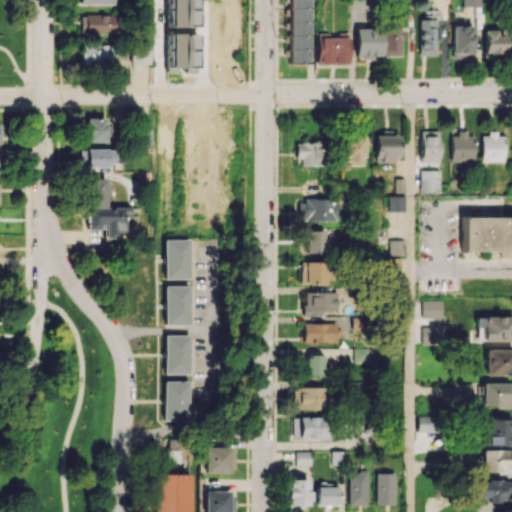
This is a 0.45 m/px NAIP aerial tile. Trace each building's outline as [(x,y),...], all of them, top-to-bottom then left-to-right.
[(168,0),(169,27),(195,27),(194,0),(168,0)] [(308,0),(287,0),(287,61),(308,61),(308,0)] [(417,18),(417,54),(434,55),(435,10),(423,10),(423,18),(417,18)] [(113,34),(114,15),(82,14),(81,33),(113,34)] [(381,55),(399,55),(399,21),(381,22),(381,55)] [(472,25),(450,25),(450,55),(471,55),(472,25)] [(352,28),(352,56),(379,55),(379,27),(352,28)] [(483,57),(505,56),(504,30),(482,30),(483,57)] [(169,67),(194,67),(195,34),(169,34),(169,67)] [(313,63),(347,64),(347,38),(314,37),(313,63)] [(80,64),(113,64),(113,45),(79,45),(80,64)] [(130,63),(148,64),(148,45),(131,45),(130,63)] [(85,142),(105,142),(105,117),(84,118),(85,142)] [(151,128),(135,128),(135,144),(151,144),(151,128)] [(437,131),(419,131),(418,162),(436,162),(437,131)] [(449,133),(448,162),(472,162),(472,133),(449,133)] [(480,133),(479,161),(502,161),(502,133),(480,133)] [(372,162),(390,162),(390,157),(398,157),(398,135),(373,134),(372,162)] [(363,136),(342,135),(341,158),(362,159),(363,136)] [(295,166),(322,165),(322,141),(295,141),(295,166)] [(79,166),(122,165),(121,148),(79,150),(79,166)] [(438,170),(419,169),(418,192),(438,192),(438,170)] [(85,229),(104,229),(104,238),(115,238),(116,229),(128,230),(129,207),(105,207),(106,196),(110,197),(110,188),(106,188),(106,178),(86,178),(85,229)] [(387,211),(404,211),(403,196),(387,196),(387,211)] [(335,221),(336,199),(298,198),(297,220),(335,221)] [(459,219),(511,218),(511,252),(459,253),(459,219)] [(323,230),(304,229),(304,252),(323,253),(323,230)] [(189,279),(189,239),(162,239),(162,279),(189,279)] [(403,239),(387,239),(387,255),(403,255),(403,239)] [(399,258),(383,257),(383,274),(398,274),(399,258)] [(325,285),(325,261),(299,261),(299,284),(325,285)] [(163,285),(162,325),(188,325),(189,286),(163,285)] [(302,316),(319,316),(319,311),(335,311),(335,292),(302,291),(302,316)] [(440,300),(420,300),(420,317),(440,317),(440,300)] [(474,341),(511,340),(511,316),(474,317),(474,341)] [(302,342),(337,342),(338,323),(302,323),(302,342)] [(420,343),(440,343),(440,327),(420,327),(420,343)] [(163,374),(189,374),(188,335),(162,335),(163,374)] [(366,348),(349,348),(349,360),(367,360),(366,348)] [(511,348),(482,350),(483,375),(511,374),(511,348)] [(324,355),(304,355),(303,377),(323,377),(324,355)] [(163,420),(189,420),(188,380),(162,380),(163,420)] [(511,406),(511,381),(479,382),(480,407),(511,406)] [(468,403),(468,384),(453,383),(453,403),(468,403)] [(293,386),(292,409),(323,409),(324,387),(293,386)] [(437,415),(416,415),(416,442),(437,442),(437,415)] [(326,417),(291,416),(290,437),(326,438),(326,417)] [(482,445),(511,445),(511,418),(483,419),(482,445)] [(168,462),(187,462),(186,436),(167,437),(168,462)] [(203,472),(232,472),(231,446),(203,446),(203,472)] [(511,450),(480,449),(479,472),(511,472),(511,450)] [(295,465),(310,465),(310,451),(295,451),(295,465)] [(347,505),(366,504),(365,471),(347,471),(347,505)] [(394,473),(374,472),(373,504),(393,505),(394,473)] [(189,511),(190,474),(152,473),(150,511),(189,511)] [(308,479),(286,479),(285,506),(308,506),(308,479)] [(497,511),(497,502),(507,501),(506,479),(473,480),(473,511),(497,511)] [(314,505),(337,504),(337,487),(314,487),(314,505)] [(203,491),(202,511),(232,511),(233,492),(203,491)]
